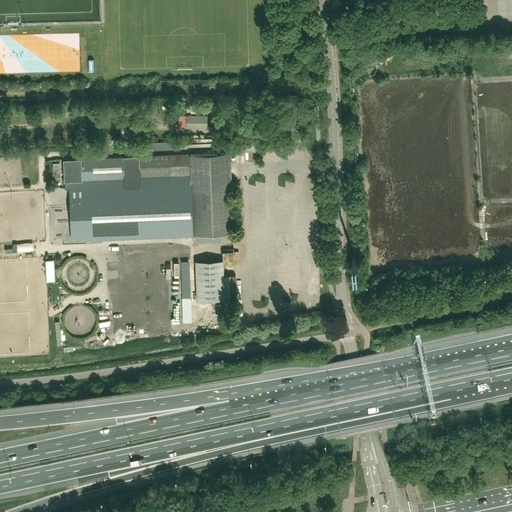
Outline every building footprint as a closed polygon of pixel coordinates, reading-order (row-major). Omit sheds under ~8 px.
[(186,114),(186,117),(186,127),(207,127),(207,115),(186,114)] [(233,233),(231,177),(230,153),(190,154),(139,156),(139,155),(64,159),(64,181),(65,188),(69,188),(72,239),(91,238),(91,241),(103,241),(103,238),(183,235),(233,233)] [(230,299),(229,275),(223,276),(223,259),(195,260),(197,300),(230,299)] [(182,271),(183,297),(191,296),(190,270),(182,271)] [(179,297),(180,321),(193,320),(192,296),(191,296),(183,297),(179,297)]
